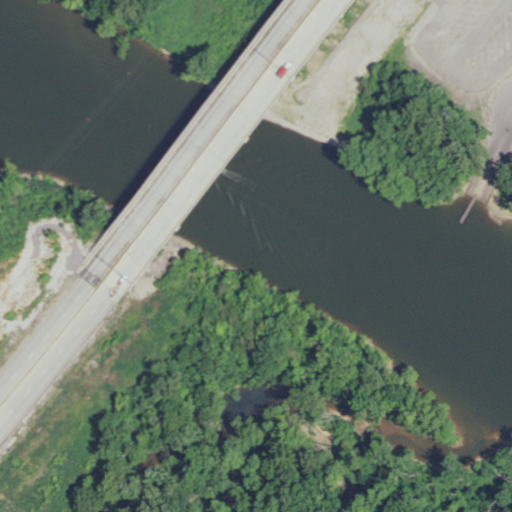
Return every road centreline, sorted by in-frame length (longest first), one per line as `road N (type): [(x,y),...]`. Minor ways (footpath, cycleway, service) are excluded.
road 1 (residential): [(167,311),(410,0)]
road 2 (trunk): [(118,275),(336,0)]
road 3 (trunk): [(306,0),(102,260)]
road 4 (residential): [(21,511),(30,481),(167,311)]
road 5 (trunk): [(0,423),(118,275)]
road 6 (trunk): [(102,260),(0,384)]
